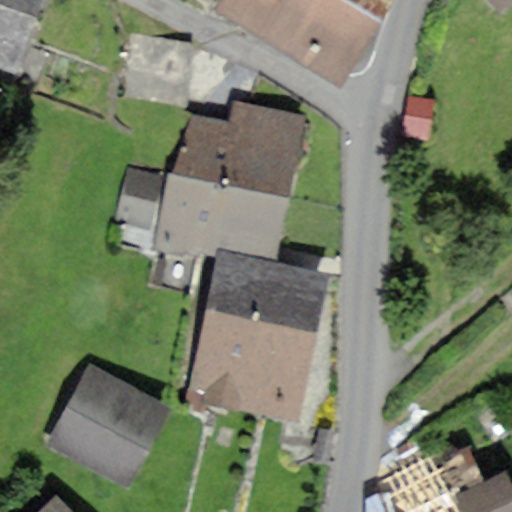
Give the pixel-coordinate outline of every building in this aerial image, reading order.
[(37,0),(0,0),(0,58),(15,64),(37,0)] [(226,0),(222,8),(341,77),(385,0),(226,0)] [(191,47),(133,40),(127,92),(185,100),(191,47)] [(194,120),(184,172),(285,191),(298,118),(238,107),(234,127),(194,120)] [(153,214),(165,161),(130,153),(118,206),(153,214)] [(173,232),(273,251),(285,191),(184,172),(173,232)] [(321,281),(219,261),(195,389),(296,408),(321,281)] [(165,408),(97,369),(57,440),(125,478),(165,408)] [(471,511),(463,491),(482,483),(468,452),(371,494),(371,511),(471,511)] [(511,511),(511,488),(505,473),(482,483),(463,491),(471,511),(511,511)] [(69,511),(57,500),(44,511),(69,511)]
